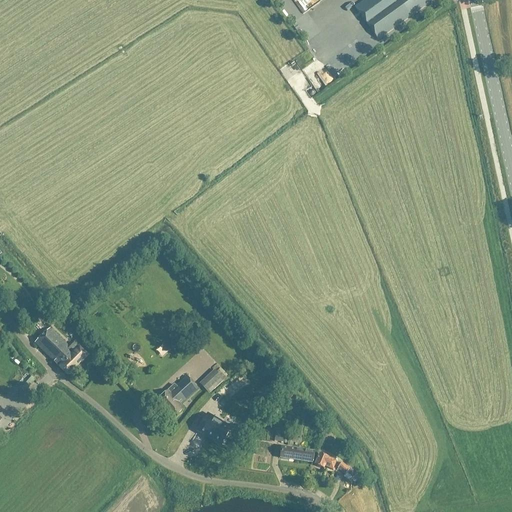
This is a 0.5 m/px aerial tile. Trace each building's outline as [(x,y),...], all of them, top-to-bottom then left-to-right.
[(362,0),(359,2),(369,17),(364,20),(377,39),(431,0),(362,0)] [(285,79),(300,69),(293,58),(278,68),(285,79)] [(310,81),(303,85),(307,93),(314,89),(310,81)] [(73,343),(69,347),(50,329),(34,343),(67,376),(86,356),(73,343)] [(222,379),(221,378),(225,374),(219,367),(215,370),(214,370),(199,383),(207,392),(222,379)] [(186,376),(175,386),(174,385),(155,402),(170,420),(183,409),(180,405),(198,388),(186,376)] [(13,387),(19,381),(15,377),(9,383),(10,383),(8,385),(12,388),(13,387)] [(207,414),(197,430),(210,437),(221,444),(222,441),(230,428),(207,414)] [(283,433),(284,430),(276,429),(274,441),(287,443),(289,434),(283,433)] [(280,458),(312,462),(313,452),(281,447),(280,458)] [(324,466),(332,469),(336,461),(319,454),(314,465),(323,469),(324,466)] [(350,483),(352,481),(354,483),(357,480),(360,477),(349,469),(342,462),(337,468),(344,475),(343,477),(350,483)]
